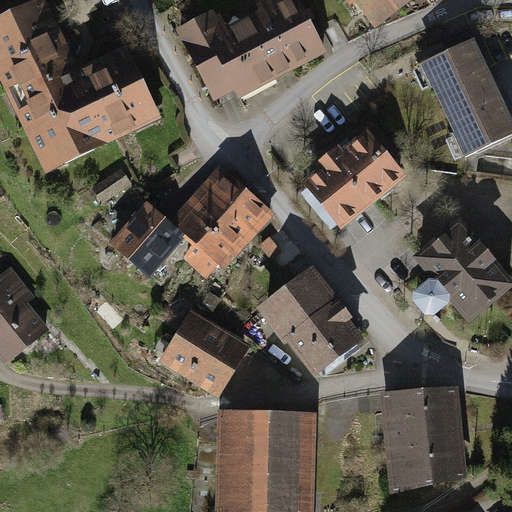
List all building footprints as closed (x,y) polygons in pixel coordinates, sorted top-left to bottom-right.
[(178,31),(200,72),(305,16),(296,0),(291,0),(274,9),(274,8),(253,20),(248,11),(218,26),(211,14),(178,31)] [(354,0),(373,25),(396,8),(390,0),(354,0)] [(42,5),(0,24),(0,67),(12,92),(16,91),(24,106),(20,108),(45,161),(61,153),(64,160),(134,126),(131,119),(151,110),(126,58),(106,68),(103,64),(88,71),(85,65),(77,62),(71,64),(42,5)] [(305,16),(200,72),(213,98),(234,87),(239,95),(323,51),(305,16)] [(472,43),(426,64),(468,156),(511,136),(511,129),(495,92),(497,91),(491,78),(489,79),(472,43)] [(311,187),(303,194),(331,229),(339,222),(341,224),(343,222),(352,215),(361,208),(371,200),(400,177),(368,137),(342,158),(337,153),(321,166),(326,171),(309,185),(311,187)] [(122,171),(95,190),(103,202),(130,183),(122,171)] [(204,200),(223,219),(246,192),(226,175),(216,186),(212,182),(205,189),(209,193),(204,200)] [(204,200),(192,213),(233,251),(244,238),(247,240),(270,214),(246,192),(223,219),(204,200)] [(184,238),(148,207),(114,246),(129,260),(146,273),(176,239),(180,243),(184,238)] [(233,251),(192,213),(179,228),(195,244),(188,255),(209,275),(216,266),(217,268),(233,251)] [(459,226),(420,259),(427,267),(442,285),(439,288),(437,285),(430,285),(417,296),(417,301),(422,307),(427,313),(433,313),(446,302),(446,297),(444,294),(447,291),(469,318),(509,284),(459,226)] [(271,240),(262,247),(272,259),(280,252),(271,240)] [(0,354),(6,362),(46,331),(17,294),(24,288),(10,271),(3,277),(0,274),(0,354)] [(267,307),(317,371),(357,341),(343,323),(349,319),(338,305),(333,309),(308,276),(267,307)] [(219,300),(211,294),(203,306),(211,311),(219,300)] [(191,319),(168,356),(219,388),(243,351),(191,319)] [(453,392),(385,397),(396,490),(462,476),(453,392)] [(223,419),(220,511),(298,511),(301,415),(239,413),(223,419)]
